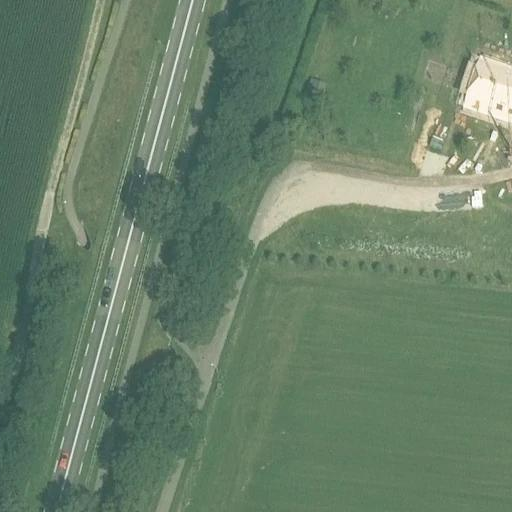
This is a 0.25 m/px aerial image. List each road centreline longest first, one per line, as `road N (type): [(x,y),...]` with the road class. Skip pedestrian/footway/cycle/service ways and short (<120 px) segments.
road 1 (secondary): [(65,511),(197,0)]
road 2 (track): [(49,192),(103,0)]
road 3 (unclassified): [(165,511),(215,365)]
